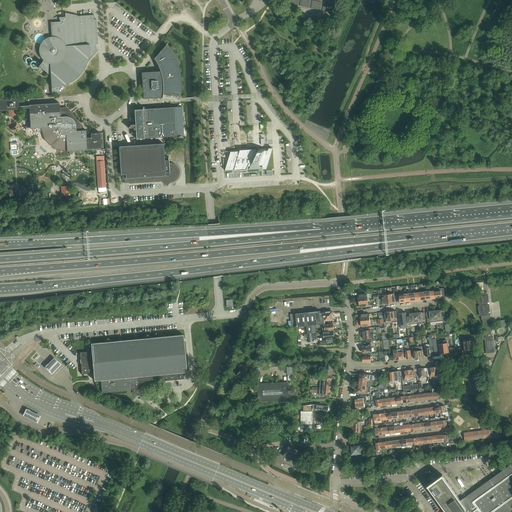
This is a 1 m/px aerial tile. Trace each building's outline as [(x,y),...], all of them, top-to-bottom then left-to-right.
[(337,13),(340,1),(337,0),(332,0),(332,1),(326,0),(325,0),(288,0),(288,1),(288,2),(287,3),(287,4),(286,5),(287,5),(297,7),(297,8),(298,5),(300,6),(308,7),(308,8),(309,8),(309,7),(311,8),(312,8),(320,9),(320,10),(320,9),(322,10),(323,10),(331,12),(332,11),(337,12),(337,13)] [(60,22),(51,22),(52,37),(48,37),(45,39),(43,36),(43,35),(42,35),(41,34),(40,34),(39,34),(38,34),(37,34),(36,35),(36,36),(35,37),(35,38),(35,39),(35,40),(35,41),(36,42),(37,42),(40,44),(39,48),(39,51),(40,55),(41,58),(44,60),(38,66),(38,67),(39,68),(41,68),(51,76),(52,94),(56,94),(58,95),(69,83),(73,81),(77,78),(80,75),(83,71),(86,67),(87,62),(98,50),(96,48),(96,44),(98,44),(96,19),(94,19),(94,15),(72,16),(66,14),(66,17),(59,17),(60,22)] [(180,96),(180,95),(180,93),(181,90),(181,88),(180,83),(180,78),(180,76),(179,73),(178,69),(177,64),(176,62),(175,59),(174,57),(173,55),(171,53),(170,51),(169,49),(168,46),(166,44),(154,58),(155,59),(157,62),(157,64),(158,66),(160,69),(160,71),(141,72),(143,99),(162,98),(162,99),(163,94),(180,96)] [(91,150),(101,149),(100,133),(90,133),(91,137),(86,138),(86,130),(85,125),(81,125),(80,112),(72,105),(59,107),(59,103),(29,105),(29,106),(19,106),(18,98),(0,99),(0,114),(0,113),(0,112),(1,113),(0,112),(0,111),(1,110),(19,109),(29,108),(29,110),(30,129),(41,128),(45,140),(55,149),(67,151),(67,152),(73,151),(74,151),(77,151),(86,150),(90,150),(91,150)] [(135,127),(136,139),(177,136),(175,107),(134,110),(135,120),(128,128),(135,127)] [(160,181),(166,185),(168,182),(170,182),(172,182),(173,181),(175,181),(176,180),(177,178),(178,177),(179,175),(179,174),(179,172),(179,170),(178,169),(178,167),(177,166),(175,165),(174,164),(172,163),(171,163),(169,163),(169,160),(165,161),(165,157),(164,149),(163,143),(158,144),(158,143),(154,144),(141,145),(128,145),(128,146),(128,145),(124,146),(119,146),(119,152),(120,169),(121,175),(123,174),(124,183),(160,181)] [(231,151),(225,171),(233,171),(233,170),(235,170),(247,169),(249,166),(251,166),(249,169),(260,168),(261,165),(263,165),(263,168),(267,168),(273,149),(269,149),(268,150),(266,151),(267,149),(258,149),(258,151),(256,151),(257,150),(240,151),(240,152),(238,152),(238,151),(231,151)] [(96,161),(98,188),(106,187),(104,161),(96,161)] [(61,186),(61,196),(71,195),(70,186),(61,186)] [(5,196),(8,199),(11,199),(14,196),(14,192),(11,190),(7,190),(5,193),(5,196)] [(430,286),(427,286),(428,291),(427,291),(428,299),(436,298),(435,294),(434,294),(434,291),(430,291),(430,286)] [(434,291),(434,294),(435,294),(436,298),(437,298),(438,298),(444,297),(443,289),(440,289),(438,287),(434,288),(434,291)] [(394,293),(388,294),(389,303),(395,303),(394,297),(397,297),(397,294),(396,288),(393,289),(394,293)] [(414,292),(412,293),(413,300),(419,300),(420,300),(420,296),(419,296),(419,293),(418,290),(414,291),(414,292)] [(425,292),(419,293),(419,296),(420,296),(420,300),(421,300),(422,300),(423,299),(428,299),(427,291),(425,291),(425,292)] [(399,293),(397,294),(397,297),(398,302),(400,302),(404,301),(405,302),(406,301),(405,301),(405,297),(406,297),(406,294),(405,292),(399,292),(399,293)] [(482,320),(484,332),(485,332),(486,338),(484,338),(486,353),(495,352),(493,337),(492,337),(491,331),(492,331),(491,319),(490,315),(489,315),(489,312),(490,312),(489,304),(488,304),(488,303),(489,302),(488,295),(487,295),(487,292),(477,293),(478,304),(479,303),(479,306),(478,306),(479,316),(481,316),(482,320)] [(406,297),(405,297),(405,301),(406,301),(413,300),(412,293),(410,293),(410,294),(406,294),(406,297)] [(435,311),(436,322),(445,321),(444,313),(442,313),(441,310),(435,311)] [(305,312),(296,313),(297,326),(307,325),(307,333),(308,333),(311,333),(312,333),(312,325),(315,325),(325,324),(324,321),(332,320),(333,318),(333,312),(331,311),(323,312),(323,313),(320,313),(320,311),(305,312)] [(436,322),(435,311),(429,311),(430,317),(427,317),(428,323),(436,322)] [(399,313),(400,325),(407,324),(406,312),(399,313)] [(415,313),(417,324),(426,323),(425,317),(422,318),(422,313),(422,312),(415,313)] [(417,324),(415,313),(410,314),(410,319),(407,319),(408,325),(417,324)] [(142,382),(144,382),(165,380),(184,379),(183,372),(187,372),(184,342),(183,339),(183,335),(152,338),(148,334),(146,334),(143,338),(134,339),(113,341),(108,338),(107,338),(103,342),(91,343),(91,351),(79,352),(82,374),(93,373),(94,381),(101,380),(101,383),(102,392),(131,390),(133,391),(132,392),(133,393),(134,392),(137,389),(139,386),(142,382)] [(434,355),(432,339),(432,337),(428,337),(430,347),(429,347),(429,345),(425,346),(425,348),(424,348),(425,356),(434,355)] [(476,345),(475,338),(472,338),(472,340),(463,341),(464,350),(465,350),(466,351),(468,350),(469,350),(473,349),(473,345),(476,345)] [(447,340),(438,342),(440,353),(449,352),(447,340)] [(363,352),(363,353),(372,352),(371,344),(371,342),(364,343),(364,346),(362,346),(362,350),(362,351),(363,352)] [(368,362),(368,363),(371,362),(371,358),(373,358),(372,356),(371,356),(371,354),(363,354),(363,356),(363,358),(362,359),(362,360),(363,361),(363,362),(368,362)] [(61,366),(53,359),(44,369),(51,376),(61,366)] [(325,374),(332,375),(333,364),(326,363),(325,366),(319,366),(318,370),(325,370),(325,374)] [(426,368),(428,377),(428,379),(431,379),(430,377),(435,376),(434,367),(433,367),(432,367),(426,368)] [(428,377),(426,368),(424,368),(422,369),(420,369),(419,369),(420,378),(428,377)] [(246,373),(246,372),(245,370),(244,370),(242,369),(241,369),(239,369),(238,370),(237,371),(237,372),(236,374),(236,375),(237,376),(237,377),(238,378),(239,379),(240,379),(241,379),(242,379),(243,379),(244,378),(245,377),(246,376),(246,375),(246,374),(246,373)] [(258,384),(259,402),(289,401),(288,383),(258,384)] [(301,411),(301,425),(313,425),(313,411),(328,412),(328,411),(329,411),(329,410),(330,408),(329,408),(328,408),(329,406),(314,405),(313,405),(303,406),(304,411),(301,411)] [(40,415),(25,408),(22,415),(37,422),(40,415)] [(383,420),(382,413),(377,414),(374,414),(374,415),(375,424),(378,424),(378,421),(383,420)] [(384,434),(384,427),(383,424),(378,425),(375,425),(376,434),(377,435),(379,435),(384,434)] [(464,433),(465,441),(490,438),(493,437),(492,430),(489,431),(464,433)] [(361,454),(360,445),(359,445),(351,446),(351,451),(351,452),(351,453),(352,454),(352,455),(361,454)] [(284,456),(299,463),(303,453),(288,446),(284,456)] [(505,511),(507,511),(511,509),(510,509),(511,507),(511,465),(511,464),(510,465),(507,467),(507,468),(505,469),(505,468),(503,469),(504,470),(496,476),(465,497),(466,498),(461,501),(443,476),(428,486),(446,511),(505,511)]
